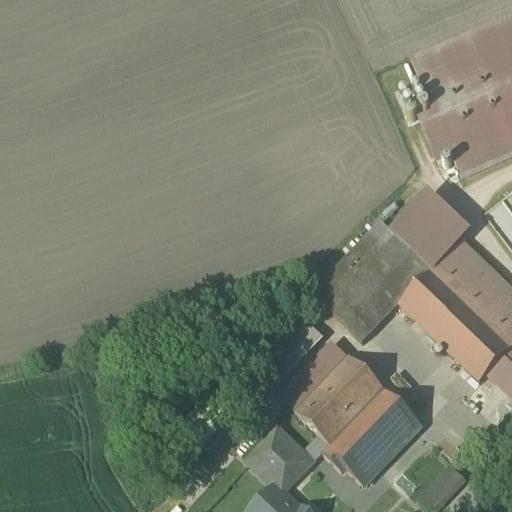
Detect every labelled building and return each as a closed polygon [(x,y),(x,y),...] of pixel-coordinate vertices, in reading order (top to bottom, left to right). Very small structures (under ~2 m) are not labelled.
[(511,19),(409,64),(433,118),(450,157),(461,182),(511,160),(511,19)] [(450,157),(433,118),(418,125),(435,163),(450,157)] [(511,294),(461,246),(466,240),(425,201),(395,233),(396,234),(392,238),(381,227),(311,300),(361,348),(397,310),(479,388),(487,380),(511,403),(511,294)] [(261,403),(320,342),(300,323),(241,384),(261,403)] [(296,417),(347,365),(335,354),(285,406),(296,417)] [(420,432),(349,362),(347,365),(296,417),(295,418),(366,487),(420,432)] [(274,493),(280,499),(281,497),(310,468),(277,436),(247,466),(274,493)] [(280,499),(274,493),(254,511),(295,511),(281,497),(280,499)]
